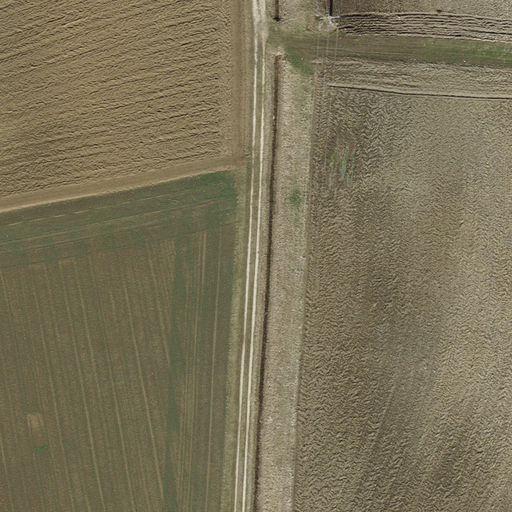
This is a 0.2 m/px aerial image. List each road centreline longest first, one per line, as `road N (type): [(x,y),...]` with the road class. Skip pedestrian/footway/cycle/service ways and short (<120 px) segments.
road 1 (track): [(258,0),(246,511)]
road 2 (track): [(511,68),(262,44)]
